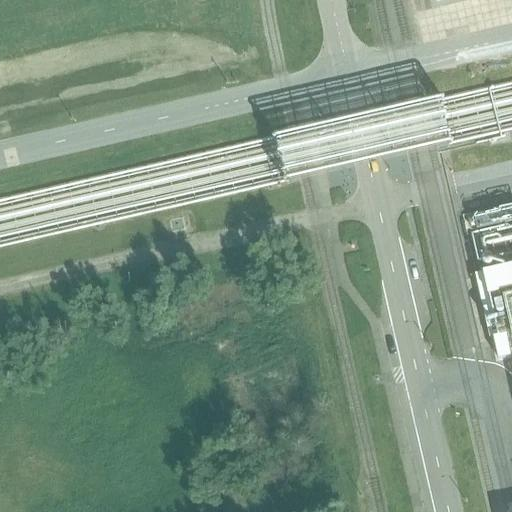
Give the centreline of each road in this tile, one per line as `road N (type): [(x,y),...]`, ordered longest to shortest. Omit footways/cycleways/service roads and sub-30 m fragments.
road 1 (unknown): [(0,289),(376,203)]
road 2 (unknown): [(511,161),(376,203)]
